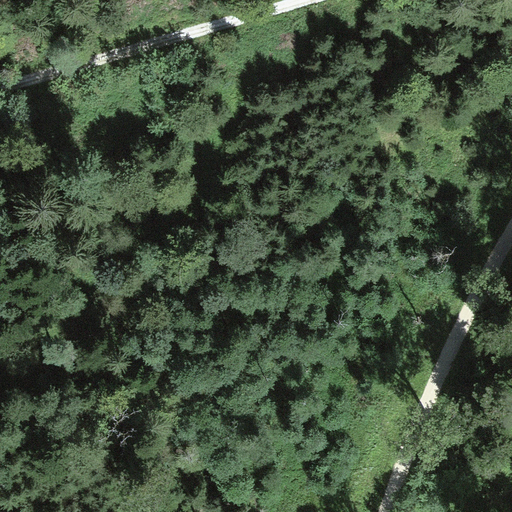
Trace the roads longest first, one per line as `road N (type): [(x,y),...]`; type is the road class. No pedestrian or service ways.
road 1 (track): [(385,511),(451,346),(511,238)]
road 2 (track): [(286,0),(0,83)]
